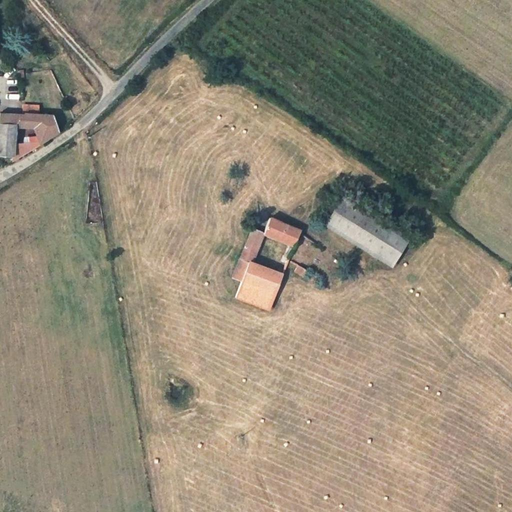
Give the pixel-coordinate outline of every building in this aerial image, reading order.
[(22,113),(39,114),(39,110),(34,109),(33,108),(28,108),(27,105),(21,104),(22,113)] [(13,146),(14,124),(14,113),(0,111),(0,155),(9,156),(9,161),(14,159),(35,146),(13,146)] [(22,113),(14,113),(14,124),(33,125),(38,144),(57,131),(53,115),(39,114),(22,113)] [(394,268),(411,241),(344,199),(327,226),(394,268)] [(272,219),(266,234),(266,236),(296,248),(302,234),(302,232),(272,219)] [(252,233),(248,245),(260,250),(266,236),(266,234),(254,230),(252,233)] [(237,298),(269,311),(282,277),(254,265),(260,250),(248,245),(233,280),(242,283),(237,298)] [(299,267),(296,273),(308,278),(311,279),(315,270),(311,268),(310,271),(299,267)]
